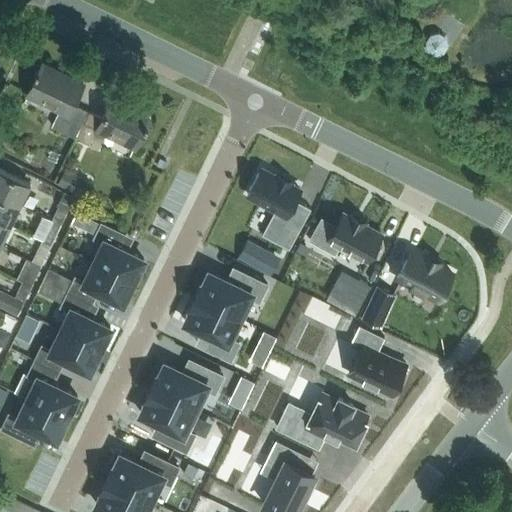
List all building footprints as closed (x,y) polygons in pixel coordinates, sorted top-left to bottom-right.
[(442,57),(441,52),(443,52),(448,44),(446,36),(439,31),(430,33),(425,41),(426,44),(422,44),(424,52),(434,58),(442,57)] [(34,74),(36,75),(27,94),(59,109),(52,125),(75,136),(88,110),(73,103),(83,82),(42,62),(38,70),(36,69),(34,74)] [(147,127),(148,124),(146,123),(149,117),(125,105),(126,102),(112,96),(102,117),(89,110),(77,137),(98,147),(106,132),(135,146),(145,126),(147,127)] [(0,193),(19,202),(29,181),(0,167),(0,193)] [(65,167),(58,183),(83,195),(91,180),(65,167)] [(250,187),(247,192),(276,209),(279,210),(273,220),(271,218),(264,231),(263,231),(262,232),(289,247),(311,207),(295,198),(300,189),(289,183),(291,180),(288,179),(280,174),(278,173),(276,176),(261,167),(258,172),(257,172),(253,180),(249,187),(250,187)] [(62,190),(56,203),(58,204),(67,208),(73,195),(73,194),(63,189),(62,190)] [(0,193),(0,218),(9,223),(19,202),(0,193)] [(67,208),(58,204),(51,218),(60,222),(67,208)] [(77,210),(72,221),(80,225),(85,214),(77,210)] [(321,217),(310,238),(335,251),(339,243),(367,258),(370,253),(371,253),(379,238),(378,238),(381,233),(363,223),(365,221),(362,219),(361,222),(352,217),(354,214),(351,213),(349,216),(342,212),(335,225),(321,217)] [(0,218),(0,242),(9,223),(0,218)] [(103,240),(94,260),(133,279),(144,258),(129,251),(130,249),(120,243),(125,233),(101,221),(94,236),(103,240)] [(48,224),(41,238),(50,243),(57,228),(48,224)] [(32,259),(41,263),(47,249),(38,245),(32,259)] [(253,264),(270,273),(280,255),(263,246),(253,264)] [(411,249),(397,276),(438,298),(441,292),(442,293),(450,278),(449,277),(452,272),(438,264),(440,261),(437,260),(437,261),(428,256),(428,255),(426,254),(425,257),(411,249)] [(75,275),(68,290),(91,301),(97,290),(107,296),(108,294),(123,301),(133,279),(94,260),(84,279),(75,275)] [(29,265),(22,280),(31,284),(38,270),(29,265)] [(51,282),(57,270),(49,266),(43,278),(51,282)] [(200,282),(194,294),(240,316),(250,296),(259,300),(267,283),(242,270),(236,283),(226,278),(209,270),(203,283),(200,282)] [(356,277),(341,305),(355,312),(370,285),(356,277)] [(38,289),(46,293),(51,282),(43,278),(38,289)] [(0,304),(17,313),(31,284),(22,280),(15,295),(0,288),(0,304)] [(395,294),(376,285),(361,316),(380,326),(395,294)] [(70,309),(60,328),(100,347),(110,326),(96,319),(97,317),(86,312),(91,301),(68,290),(61,304),(70,309)] [(191,307),(184,320),(201,329),(211,335),(205,346),(230,358),(239,341),(230,337),(240,316),(194,294),(189,306),(191,307)] [(359,348),(349,370),(393,392),(406,364),(390,356),(391,355),(378,349),(384,335),(359,323),(349,343),(359,348)] [(0,328),(0,343),(2,344),(3,345),(9,333),(0,328)] [(42,343),(35,358),(58,369),(63,359),(74,364),(75,362),(89,369),(100,347),(60,328),(51,348),(42,343)] [(37,377),(27,397),(67,416),(77,394),(63,387),(64,385),(53,380),(58,369),(35,358),(27,373),(37,377)] [(156,373),(150,385),(196,407),(206,387),(214,391),(223,374),(198,362),(191,374),(181,369),(165,361),(158,374),(156,373)] [(241,374),(237,383),(250,389),(254,380),(241,374)] [(147,398),(140,412),(157,420),(167,425),(161,437),(186,449),(195,432),(186,428),(196,407),(150,385),(144,397),(147,398)] [(289,401),(277,425),(318,445),(325,431),(337,436),(339,432),(355,440),(367,414),(352,406),(353,403),(339,396),(337,399),(323,392),(311,416),(303,411),(304,408),(289,401)] [(8,412),(1,426),(25,438),(30,427),(41,432),(41,430),(56,437),(67,416),(27,397),(17,416),(8,412)] [(276,477),(263,503),(281,511),(294,511),(300,501),(302,502),(309,487),(308,486),(314,473),(311,471),(294,463),(301,450),(276,438),(267,455),(283,463),(276,477)] [(111,465),(105,476),(151,499),(161,478),(170,483),(178,465),(153,453),(147,466),(120,452),(114,466),(111,465)] [(188,461),(183,471),(192,475),(197,466),(188,461)] [(102,490),(96,503),(114,511),(144,511),(151,499),(105,476),(100,488),(102,490)] [(2,504),(16,511),(21,500),(7,494),(2,504)] [(31,511),(34,507),(21,500),(16,511),(17,511),(31,511)]
